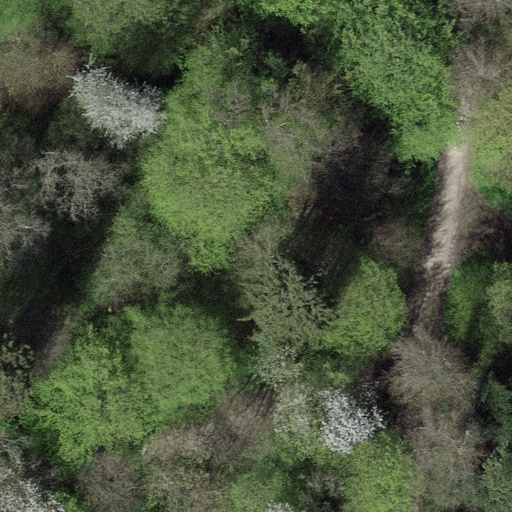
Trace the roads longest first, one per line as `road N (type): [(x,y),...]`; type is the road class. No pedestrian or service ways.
road 1 (track): [(0,478),(431,345)]
road 2 (track): [(431,345),(434,233),(466,0)]
road 3 (track): [(407,511),(431,345)]
